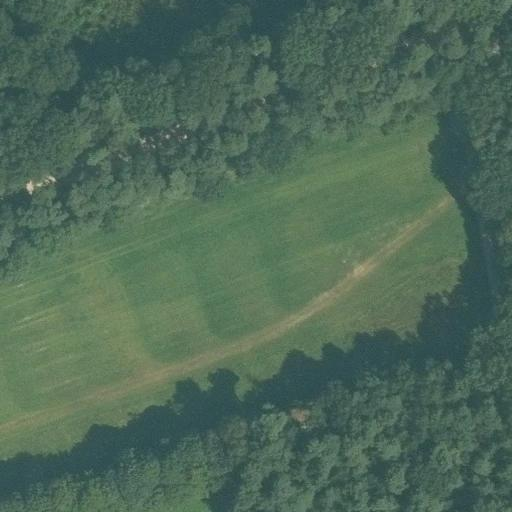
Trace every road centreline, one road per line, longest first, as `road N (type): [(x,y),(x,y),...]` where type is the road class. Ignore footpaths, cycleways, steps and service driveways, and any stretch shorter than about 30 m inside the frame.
road 1 (track): [(0,203),(444,36)]
road 2 (track): [(511,364),(493,306),(444,36)]
